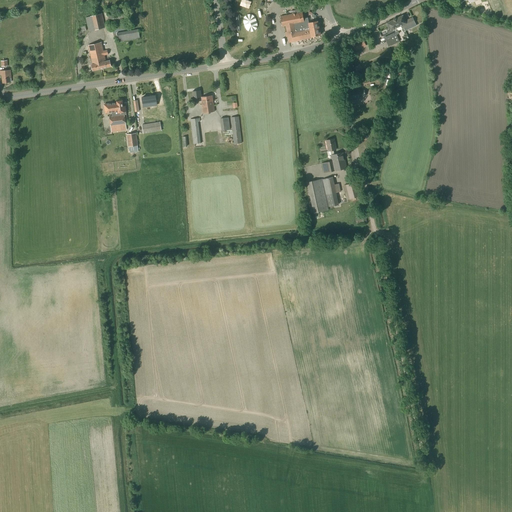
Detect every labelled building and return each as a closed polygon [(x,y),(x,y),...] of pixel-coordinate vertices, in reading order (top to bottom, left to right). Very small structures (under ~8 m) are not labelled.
[(110,25),(128,20),(125,10),(108,15),(110,25)] [(303,18),(302,12),(280,16),(281,20),(280,20),(280,21),(279,21),(279,22),(280,22),(280,23),(281,23),(281,24),(282,27),(285,26),(286,32),(285,32),(286,37),(287,37),(289,43),(311,38),(311,36),(320,35),(318,26),(320,25),(319,22),(318,22),(318,21),(309,23),(308,17),(303,18)] [(89,32),(105,27),(102,13),(85,18),(89,32)] [(412,17),(410,18),(405,20),(403,15),(399,17),(405,28),(404,29),(405,31),(416,26),(412,17)] [(402,29),(405,28),(399,17),(390,21),(395,32),(396,35),(399,33),(398,31),(402,29)] [(385,40),(396,35),(395,32),(390,21),(386,23),(390,31),(389,31),(389,32),(389,33),(383,36),(385,40)] [(118,42),(140,38),(138,29),(116,33),(118,42)] [(399,42),(396,35),(385,40),(388,47),(399,42)] [(103,51),(101,43),(101,42),(88,45),(92,64),(91,64),(93,71),(111,67),(110,60),(106,61),(105,55),(108,55),(107,50),(103,51)] [(11,78),(10,70),(0,71),(0,75),(2,75),(3,83),(10,83),(10,78),(11,78)] [(200,91),(192,91),(193,101),(201,100),(203,113),(214,112),(212,96),(201,97),(200,91)] [(349,100),(364,97),(364,91),(348,94),(349,100)] [(112,116),(109,116),(111,130),(120,129),(119,125),(121,125),(126,125),(124,115),(126,114),(126,112),(126,106),(123,106),(122,100),(117,101),(117,103),(110,104),(110,103),(109,103),(108,104),(104,104),(105,113),(107,113),(111,112),(112,116)] [(234,144),(242,143),(239,116),(231,117),(234,144)] [(200,121),(200,118),(190,119),(193,144),(201,143),(198,122),(200,121)] [(229,118),(220,118),(222,131),(223,131),(230,130),(230,132),(232,132),(230,118),(229,118)] [(143,134),(161,131),(160,122),(142,125),(143,134)] [(138,150),(137,145),(136,133),(127,135),(129,147),(130,151),(138,150)] [(334,154),(333,150),(336,150),(334,139),(326,140),(328,151),(330,151),(331,155),(330,155),(332,162),(321,163),(324,173),(347,169),(343,152),(334,154)] [(334,185),(333,177),(322,179),(328,207),(339,205),(336,193),(341,192),(339,184),(334,185)] [(313,213),(329,210),(322,179),(307,182),(313,213)] [(349,199),(360,197),(356,182),(346,185),(349,199)] [(359,225),(367,223),(366,214),(358,215),(359,225)]
